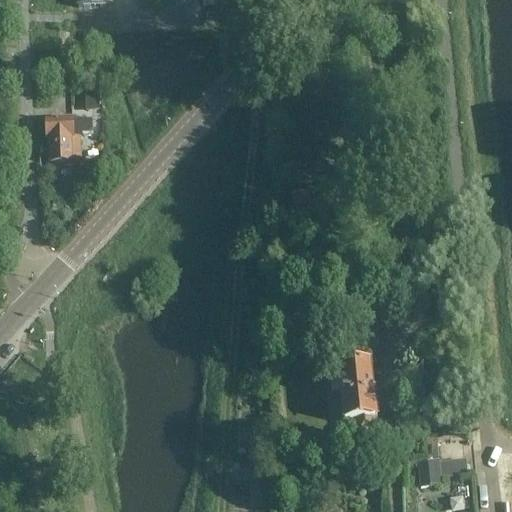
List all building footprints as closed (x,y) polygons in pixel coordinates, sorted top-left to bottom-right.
[(54,32),(55,58),(70,57),(69,31),(62,31),(54,32)] [(100,65),(101,91),(116,91),(115,65),(108,65),(100,65)] [(72,163),(80,163),(79,140),(82,140),(82,136),(92,135),(91,121),(47,123),(47,142),(50,142),(51,166),(72,165),(72,163)] [(354,441),(377,438),(375,421),(377,421),(374,397),(373,397),(370,370),(339,373),(344,425),(353,424),(354,441)] [(424,455),(439,456),(440,438),(425,438),(424,455)] [(419,464),(419,488),(440,487),(440,476),(468,476),(467,461),(419,464)]
